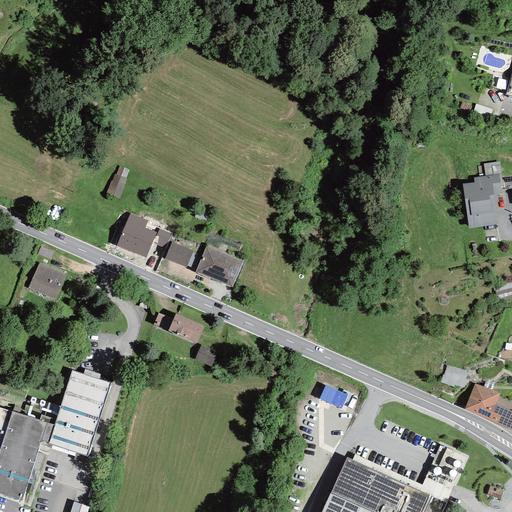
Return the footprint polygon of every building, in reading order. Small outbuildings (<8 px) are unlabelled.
[(497,85),(506,88),(508,79),(500,77),(497,85)] [(470,112),(472,106),(462,103),(460,108),(470,112)] [(489,119),(493,110),(475,103),(472,113),(489,119)] [(469,228),(498,224),(495,202),(498,201),(497,194),(502,194),(502,190),(511,188),(511,181),(503,183),(500,161),(484,164),(485,176),(473,177),(474,182),(462,184),(469,228)] [(106,194),(120,199),(127,178),(126,178),(129,170),(119,166),(116,175),(114,174),(112,181),(111,181),(106,194)] [(147,221),(130,213),(116,246),(145,257),(156,233),(144,227),(147,221)] [(153,243),(165,248),(172,233),(160,229),(153,243)] [(193,251),(172,242),(165,259),(186,267),(187,265),(192,253),(193,251)] [(51,260),(54,252),(41,246),(37,254),(51,260)] [(242,262),(206,247),(202,257),(197,269),(195,272),(232,287),(242,262)] [(202,257),(192,253),(187,265),(197,269),(202,257)] [(66,275),(39,263),(28,288),(55,300),(66,275)] [(511,281),(493,287),(498,302),(511,296),(511,281)] [(168,330),(173,319),(158,313),(154,324),(168,330)] [(173,319),(168,330),(196,343),(204,326),(175,313),(173,319)] [(217,352),(201,345),(194,359),(211,367),(217,352)] [(466,385),(469,376),(466,376),(468,371),(447,365),(444,374),(443,374),(440,382),(454,387),(454,385),(464,387),(465,385),(466,385)] [(83,374),(99,379),(100,374),(85,369),(83,374)] [(12,412),(0,407),(0,493),(22,501),(40,442),(87,457),(110,383),(99,379),(83,374),(72,370),(54,425),(12,412)] [(320,398),(345,408),(351,393),(326,384),(320,398)] [(464,409),(511,430),(511,411),(496,404),(500,393),(474,384),(464,409)] [(424,511),(432,496),(347,457),(321,511),(424,511)] [(503,490),(490,486),(487,495),(500,499),(503,490)] [(73,500),(70,511),(87,511),(89,503),(73,500)]
